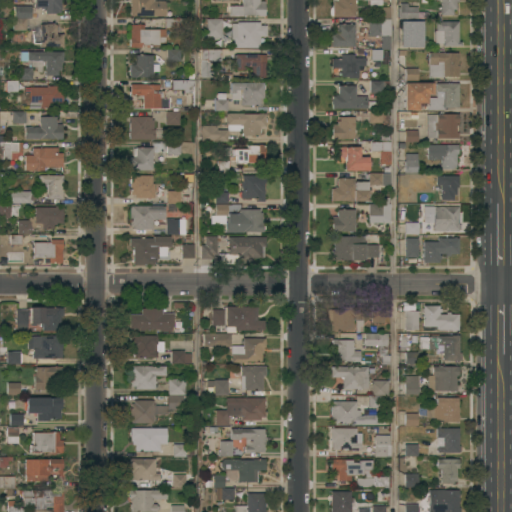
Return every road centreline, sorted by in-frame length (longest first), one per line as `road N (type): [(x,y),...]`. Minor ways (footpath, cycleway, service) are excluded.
road 1 (residential): [(297,0),(300,511)]
road 2 (residential): [(97,0),(97,511)]
road 3 (residential): [(511,283),(0,283)]
road 4 (secondary): [(500,202),(500,0)]
road 5 (secondary): [(500,511),(500,353)]
